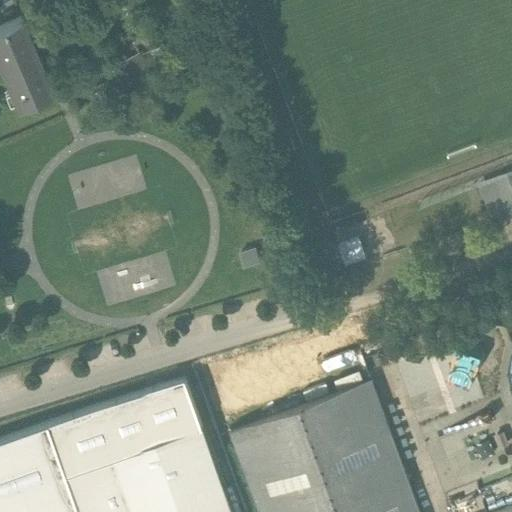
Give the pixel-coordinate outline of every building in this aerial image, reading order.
[(137,0),(122,0),(121,1),(129,20),(144,13),(137,0)] [(51,91),(20,19),(0,27),(0,66),(17,106),(51,91)] [(511,212),(511,173),(478,186),(491,219),(511,218),(511,213),(511,212)] [(232,511),(184,378),(92,407),(129,511),(232,511)] [(419,511),(371,380),(230,431),(260,511),(419,511)] [(129,511),(92,407),(44,421),(76,511),(129,511)] [(0,511),(76,511),(44,421),(0,437),(0,511)]
